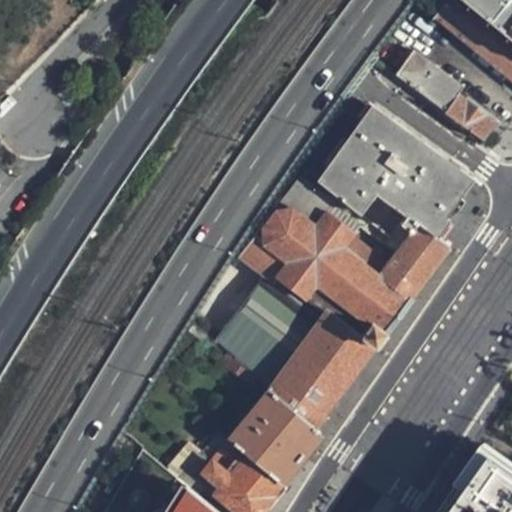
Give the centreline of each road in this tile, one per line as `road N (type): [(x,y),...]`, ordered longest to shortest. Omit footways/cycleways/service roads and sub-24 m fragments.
road 1 (trunk): [(45,511),(324,68),(377,0)]
road 2 (trunk): [(228,0),(0,334)]
road 3 (secondary): [(511,195),(297,511)]
road 4 (residential): [(511,189),(255,0)]
road 5 (secondary): [(394,511),(511,336)]
road 6 (residential): [(121,0),(46,79),(34,101),(33,130)]
